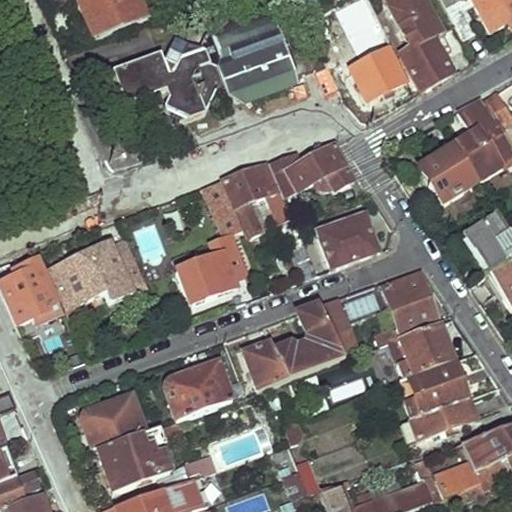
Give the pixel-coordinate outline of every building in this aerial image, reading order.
[(86,28),(93,43),(143,24),(131,0),(74,0),(76,3),(69,7),(78,30),(86,28)] [(450,54),(417,0),(409,0),(403,4),(400,0),(386,0),(384,2),(382,9),(408,52),(398,57),(420,96),(451,79),(440,59),(450,54)] [(439,0),(446,13),(458,6),(454,0),(439,0)] [(446,13),(462,45),(478,37),(468,15),(473,12),(489,38),(511,23),(511,0),(467,0),(458,6),(446,13)] [(349,75),(364,106),(402,87),(390,56),(392,55),(366,2),(350,11),(368,49),(359,53),(354,56),(360,69),(349,75)] [(340,17),(359,53),(368,49),(350,11),(340,17)] [(110,74),(119,100),(129,104),(165,91),(167,95),(163,109),(170,127),(203,114),(219,84),(225,97),(237,101),(295,80),(278,38),(222,59),(215,70),(209,71),(201,52),(181,46),(167,77),(157,56),(110,74)] [(483,108),(498,133),(511,123),(511,120),(498,99),(483,108)] [(511,154),(498,133),(483,108),(481,104),(455,118),(468,140),(451,152),(475,188),(511,163),(511,154)] [(511,123),(498,133),(511,154),(511,123)] [(323,182),(332,196),(353,183),(332,148),(300,168),(295,156),(268,168),(293,222),(297,220),(291,201),(323,182)] [(426,192),(439,213),(475,188),(451,152),(420,173),(431,189),(426,192)] [(263,236),(252,210),(266,204),(278,229),(293,222),(268,168),(220,185),(246,243),(263,236)] [(462,240),(488,280),(511,265),(511,241),(497,218),(462,240)] [(316,237),(329,275),(377,256),(364,219),(316,237)] [(226,228),(230,238),(236,235),(230,226),(226,228)] [(50,277),(67,315),(104,298),(110,308),(147,291),(125,245),(111,251),(110,249),(50,277)] [(291,256),(303,285),(317,279),(304,250),(291,256)] [(175,276),(188,310),(234,292),(221,258),(175,276)] [(511,265),(488,280),(511,317),(511,265)] [(60,318),(36,267),(11,277),(14,282),(0,288),(0,293),(15,331),(32,323),(37,321),(40,327),(60,318)] [(421,278),(382,292),(397,335),(394,336),(393,335),(377,340),(380,349),(385,347),(403,340),(439,327),(421,278)] [(319,310),(330,340),(347,335),(335,304),(319,310)] [(284,385),(339,364),(330,340),(319,310),(296,319),(307,345),(301,353),(293,355),(288,352),(273,357),(284,385)] [(32,323),(34,329),(40,327),(37,321),(32,323)] [(403,340),(418,376),(453,364),(475,355),(466,342),(447,349),(439,327),(403,340)] [(330,340),(339,364),(355,358),(347,335),(330,340)] [(392,357),(402,382),(414,378),(418,376),(403,340),(385,347),(389,359),(392,357)] [(243,359),(256,396),(284,385),(273,357),(269,348),(243,359)] [(415,403),(421,420),(467,403),(453,364),(418,376),(414,378),(421,401),(415,403)] [(166,396),(177,425),(231,405),(227,391),(217,368),(172,385),(167,391),(166,396)] [(227,391),(231,405),(245,400),(239,384),(227,391)] [(0,449),(2,448),(0,442),(0,417),(14,412),(7,399),(0,401),(0,449)] [(81,427),(92,456),(95,456),(145,437),(131,401),(86,417),(83,420),(82,423),(81,427)] [(410,425),(417,446),(475,423),(467,403),(421,420),(410,425)] [(511,430),(477,445),(491,470),(511,459),(511,430)] [(153,450),(151,443),(166,438),(164,431),(160,431),(145,437),(95,456),(110,497),(155,480),(149,463),(140,466),(137,457),(153,450)] [(463,451),(476,477),(491,470),(477,445),(463,451)] [(4,453),(0,454),(0,488),(8,485),(6,480),(5,476),(11,474),(4,453)] [(459,499),(462,508),(493,497),(492,493),(511,481),(511,477),(511,476),(511,459),(491,470),(476,477),(481,490),(459,499)] [(417,468),(424,489),(436,485),(427,464),(417,468)] [(202,480),(197,465),(168,475),(174,491),(187,487),(190,484),(202,480)] [(309,468),(280,477),(288,503),(317,493),(309,468)] [(14,483),(11,474),(5,476),(6,480),(8,485),(14,483)] [(23,495),(38,492),(35,474),(19,477),(23,495)] [(168,475),(160,479),(166,494),(174,491),(168,475)] [(439,494),(443,504),(459,499),(481,490),(476,477),(439,494)] [(160,479),(142,485),(148,502),(161,496),(166,494),(160,479)] [(0,511),(11,511),(23,508),(14,483),(8,485),(0,488),(0,511)] [(321,502),(326,511),(419,511),(443,504),(439,494),(436,485),(424,489),(360,511),(346,511),(338,495),(326,499),(323,495),(318,497),(321,502)] [(228,511),(263,511),(268,511),(264,495),(227,504),(228,511)] [(148,511),(164,506),(161,496),(148,502),(121,511),(148,511)] [(23,508),(11,511),(44,511),(40,502),(23,508)]
